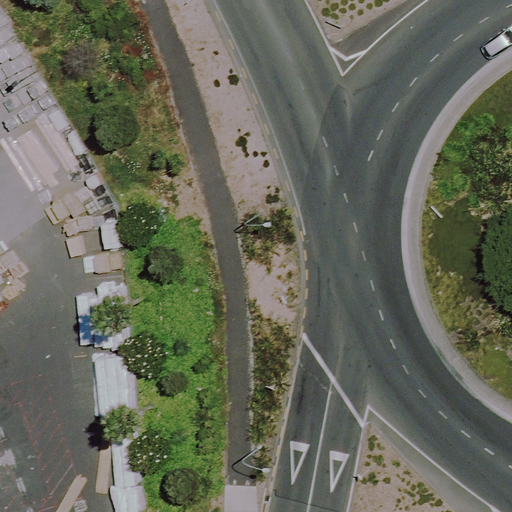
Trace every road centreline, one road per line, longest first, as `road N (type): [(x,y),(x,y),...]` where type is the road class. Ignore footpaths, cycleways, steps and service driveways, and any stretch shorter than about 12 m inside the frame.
road 1 (secondary): [(511,511),(437,465),(398,422),(350,340)]
road 2 (secondary): [(361,161),(395,95),(446,41),(511,1)]
road 3 (secondary): [(361,161),(260,0)]
road 4 (secondary): [(350,340),(345,231),(361,161)]
road 5 (secondary): [(311,511),(350,340)]
